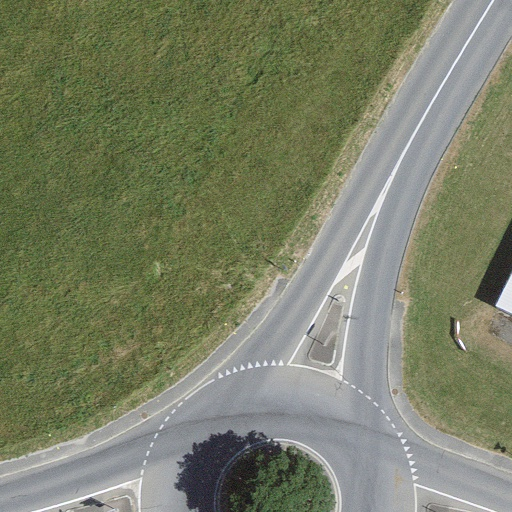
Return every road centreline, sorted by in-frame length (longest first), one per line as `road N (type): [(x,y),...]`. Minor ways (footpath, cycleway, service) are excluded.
road 1 (tertiary): [(310,411),(351,278),(392,185),(501,0)]
road 2 (tertiary): [(310,411),(278,407),(220,428),(198,450),(179,509)]
road 3 (tertiary): [(384,511),(380,479),(364,449),(310,411)]
